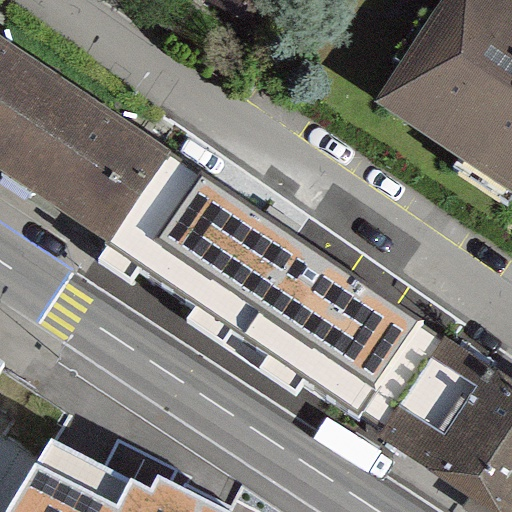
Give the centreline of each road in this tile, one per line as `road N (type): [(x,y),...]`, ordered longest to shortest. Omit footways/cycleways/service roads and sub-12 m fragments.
road 1 (residential): [(511,322),(37,0)]
road 2 (primary): [(375,511),(0,263)]
